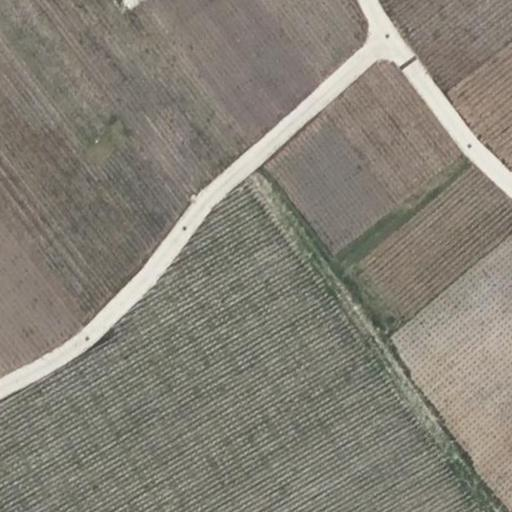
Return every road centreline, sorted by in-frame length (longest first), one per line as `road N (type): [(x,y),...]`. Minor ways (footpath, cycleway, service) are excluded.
road 1 (track): [(0,389),(85,337),(207,198),(386,36)]
road 2 (track): [(370,0),(386,36),(511,188)]
